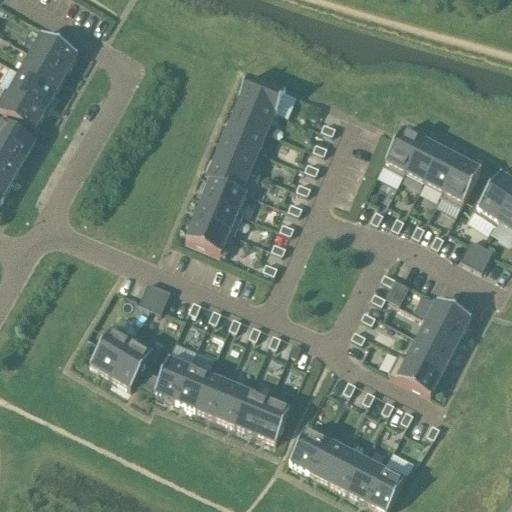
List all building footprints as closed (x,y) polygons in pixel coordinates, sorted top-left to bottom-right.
[(78,60),(41,39),(30,59),(67,80),(78,60)] [(67,80),(30,59),(20,78),(56,98),(67,80)] [(56,98),(20,78),(9,96),(5,94),(46,117),(56,98)] [(285,98),(248,82),(238,104),(239,105),(240,103),(276,118),(275,120),(276,120),(285,98)] [(46,117),(5,94),(0,102),(0,117),(35,137),(46,117)] [(276,118),(240,103),(239,105),(232,123),(267,138),(275,120),(276,118)] [(267,138),(232,123),(223,143),(259,158),(259,157),(267,138)] [(36,146),(0,125),(0,151),(25,166),(36,146)] [(335,134),(324,130),(321,137),(332,141),(335,134)] [(423,144),(403,133),(382,172),(403,183),(406,178),(405,178),(423,144)] [(259,158),(223,143),(215,163),(255,180),(255,179),(264,159),(259,157),(259,158)] [(442,154),(423,144),(405,178),(406,178),(424,188),(442,154)] [(326,154),(316,150),(313,157),(324,161),(326,154)] [(0,176),(14,185),(25,166),(0,151),(0,176)] [(443,198),(461,164),(442,154),(424,188),(442,197),(443,198)] [(255,180),(215,163),(206,184),(210,186),(211,185),(245,199),(245,200),(251,203),(260,181),(255,179),(255,180)] [(481,174),(461,164),(443,198),(442,197),(440,202),(461,213),(481,174)] [(318,174),(307,170),(304,177),(315,181),(318,174)] [(14,185),(0,176),(0,201),(3,203),(14,185)] [(511,203),(511,185),(500,178),(474,218),(495,232),(497,228),(496,227),(511,203)] [(210,186),(202,205),(237,219),(238,218),(245,200),(245,199),(211,185),(210,186)] [(310,194),(299,190),(296,197),(307,201),(310,194)] [(511,203),(496,227),(497,228),(511,237),(511,203)] [(237,219),(202,205),(194,224),(234,241),(243,220),(238,218),(237,219)] [(302,214),(291,209),(288,217),(299,221),(302,214)] [(382,221),(376,217),(370,227),(377,231),(382,221)] [(234,241),(194,224),(185,245),(225,262),(234,241)] [(403,227),(396,224),(391,234),(398,238),(403,227)] [(293,234),(282,229),(279,237),(290,241),(293,234)] [(424,235),(417,231),(411,242),(418,245),(424,235)] [(443,245),(436,241),(431,252),(438,255),(443,245)] [(482,252),(471,246),(460,267),(471,273),(482,252)] [(285,254),(274,249),(271,257),(282,261),(285,254)] [(492,257),(482,252),(471,273),(481,278),(492,257)] [(277,274),(266,269),(263,276),(274,281),(277,274)] [(395,285),(384,280),(381,287),(391,292),(395,285)] [(159,293),(148,289),(139,311),(150,315),(159,293)] [(150,315),(161,320),(170,298),(159,293),(150,315)] [(385,304),(374,299),(371,306),(381,311),(385,304)] [(471,323),(433,304),(421,325),(426,327),(427,326),(460,344),(471,323)] [(193,307),(188,319),(196,322),(201,310),(193,307)] [(221,319),(213,316),(208,327),(216,330),(221,319)] [(375,323),(364,318),(361,325),(371,330),(375,323)] [(241,327),(233,324),(228,335),(236,338),(241,327)] [(427,326),(426,327),(417,345),(450,363),(460,344),(427,326)] [(135,342),(114,330),(90,371),(110,383),(135,342)] [(261,335),(253,332),(248,344),(256,347),(261,335)] [(365,343),(354,337),(351,344),(361,350),(365,343)] [(280,344),(273,341),(268,352),(276,355),(280,344)] [(155,355),(135,342),(110,383),(130,396),(155,355)] [(81,353),(91,360),(97,350),(87,344),(81,353)] [(450,363),(417,345),(407,363),(407,364),(440,382),(450,363)] [(300,352),(293,349),(288,360),(296,363),(300,352)] [(191,368),(171,359),(154,399),(175,407),(191,368)] [(407,363),(399,359),(388,380),(430,402),(440,382),(407,364),(407,363)] [(212,376),(191,368),(175,407),(195,416),(210,380),(210,381),(212,376)] [(154,396),(158,383),(145,380),(142,392),(154,396)] [(210,381),(210,380),(195,416),(215,424),(229,389),(210,381)] [(355,391),(348,387),(343,398),(350,402),(355,391)] [(249,397),(229,389),(215,424),(235,432),(249,397)] [(268,405),(249,397),(235,432),(255,441),(269,405),(268,405)] [(374,401),(367,397),(362,408),(369,412),(374,401)] [(292,409),(270,400),(268,405),(269,405),(255,441),(276,449),(292,409)] [(394,411),(386,407),(381,418),(388,422),(394,411)] [(413,421),(406,417),(400,428),(407,432),(413,421)] [(330,441),(309,430),(289,468),(309,479),(327,445),(328,445),(330,441)] [(439,435),(432,431),(426,441),(433,445),(439,435)] [(327,445),(309,479),(328,489),(346,455),(328,445),(327,445)] [(365,465),(346,455),(328,489),(347,499),(365,465)] [(383,474),(365,465),(347,499),(367,509),(384,475),(383,474)] [(390,511),(407,481),(386,470),(383,474),(384,475),(367,509),(372,511),(390,511)]
